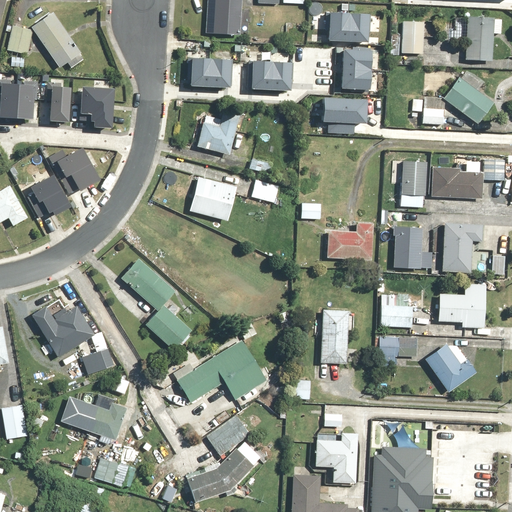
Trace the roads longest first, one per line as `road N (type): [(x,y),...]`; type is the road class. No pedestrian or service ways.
road 1 (residential): [(148,0),(150,116),(134,175),(113,214),(72,250),(0,275)]
road 2 (unknown): [(511,140),(372,137),(342,178)]
